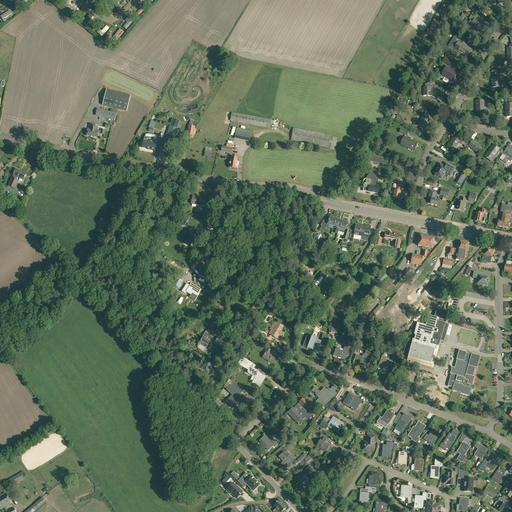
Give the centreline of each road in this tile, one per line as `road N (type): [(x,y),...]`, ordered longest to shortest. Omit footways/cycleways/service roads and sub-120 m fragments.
road 1 (primary): [(183,175),(0,139)]
road 2 (residential): [(493,419),(499,269),(511,240)]
road 3 (residential): [(234,442),(307,370),(382,392)]
road 4 (track): [(144,167),(79,282),(53,273)]
